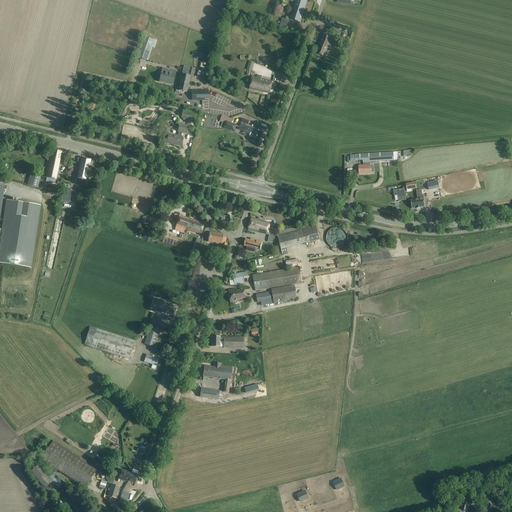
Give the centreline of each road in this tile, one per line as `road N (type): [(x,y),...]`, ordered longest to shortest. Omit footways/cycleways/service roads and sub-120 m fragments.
road 1 (unclassified): [(150,480),(235,241)]
road 2 (tertiary): [(280,195),(428,226),(511,216)]
road 3 (unclassified): [(257,185),(325,0)]
road 4 (tertiary): [(0,126),(182,171)]
